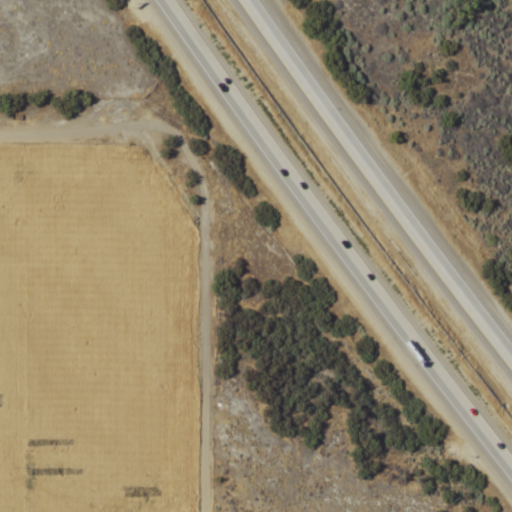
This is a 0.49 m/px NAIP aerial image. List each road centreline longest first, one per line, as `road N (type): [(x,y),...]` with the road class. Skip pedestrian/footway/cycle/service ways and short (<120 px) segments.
road 1 (motorway): [(161,0),(511,473)]
road 2 (motorway): [(511,351),(253,0)]
